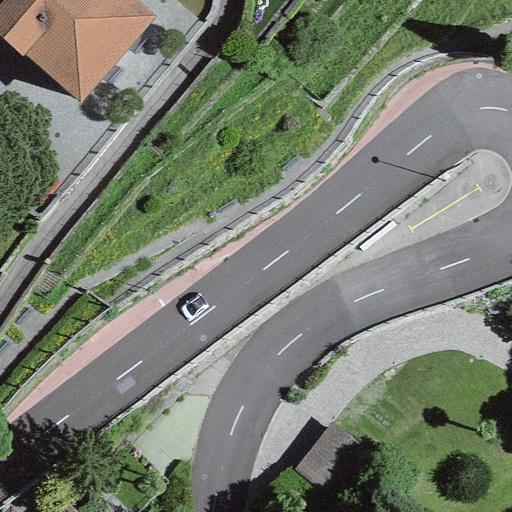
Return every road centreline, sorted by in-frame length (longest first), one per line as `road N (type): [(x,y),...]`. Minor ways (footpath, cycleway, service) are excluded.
road 1 (unclassified): [(0,461),(385,154),(458,116),(511,116)]
road 2 (unclassified): [(511,242),(397,276),(295,336),(242,432),(225,511)]
